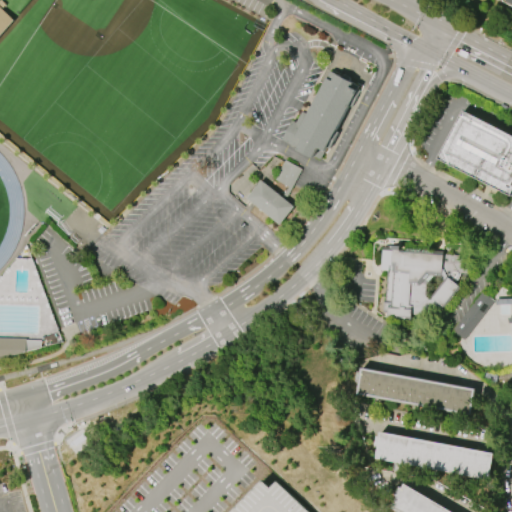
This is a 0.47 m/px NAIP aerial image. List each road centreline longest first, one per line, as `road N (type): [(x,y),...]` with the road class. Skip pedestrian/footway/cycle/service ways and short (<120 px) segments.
road 1 (secondary): [(0,427),(150,375),(267,306),(338,240),(372,185),(372,156)]
road 2 (secondary): [(372,156),(347,171),(291,256),(242,296),(99,370),(0,401)]
road 3 (residential): [(511,233),(372,156)]
